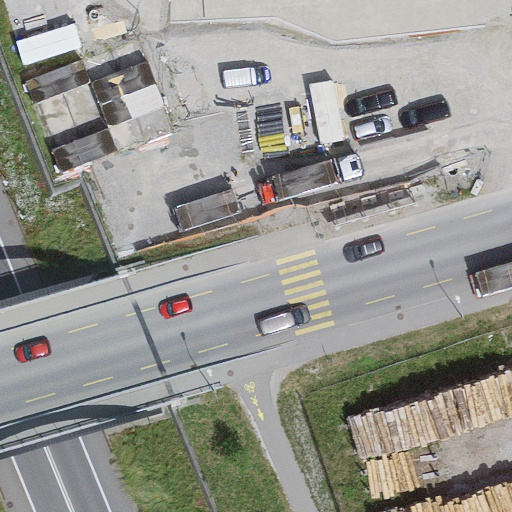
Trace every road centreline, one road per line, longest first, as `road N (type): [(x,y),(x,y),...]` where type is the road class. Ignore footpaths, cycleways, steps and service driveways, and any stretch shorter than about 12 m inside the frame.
road 1 (tertiary): [(511,235),(0,386)]
road 2 (trunk): [(0,330),(72,511)]
